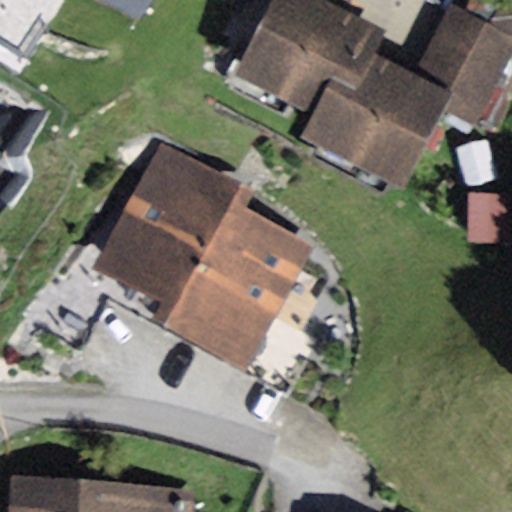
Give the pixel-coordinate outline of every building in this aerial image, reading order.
[(149,0),(111,0),(138,17),(149,0)] [(344,123),(379,52),(390,29),(332,0),(273,0),(239,71),(315,109),(344,123)] [(344,123),(315,109),(303,134),(401,183),(440,104),(476,122),(511,48),(511,32),(448,1),(414,69),(379,52),(344,123)] [(164,323),(239,182),(160,140),(93,267),(159,302),(151,317),(164,323)] [(239,182),(164,323),(248,368),(313,246),(244,210),(254,190),(239,182)] [(511,193),(469,193),(468,240),(510,241),(511,193)] [(192,511),(195,489),(10,475),(7,511),(192,511)]
